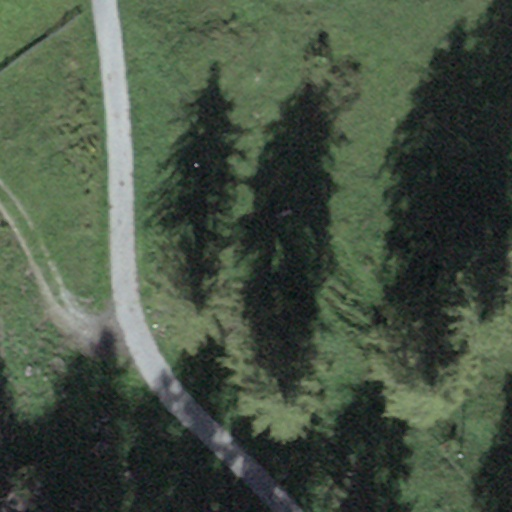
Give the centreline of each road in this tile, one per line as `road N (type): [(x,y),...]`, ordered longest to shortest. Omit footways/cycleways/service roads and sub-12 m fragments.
road 1 (residential): [(96,0),(112,184),(139,344),(182,415),(287,511)]
road 2 (track): [(139,344),(106,336),(70,311),(0,196)]
